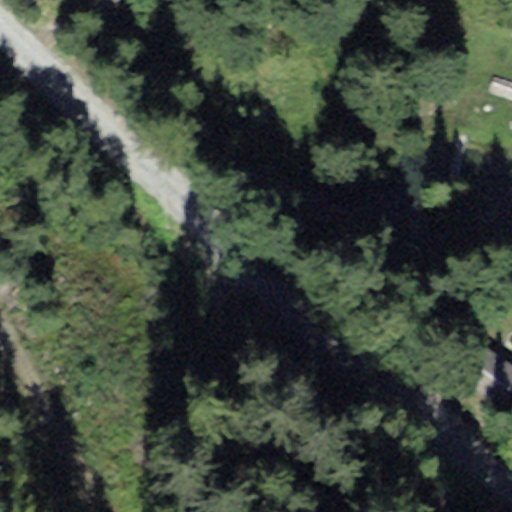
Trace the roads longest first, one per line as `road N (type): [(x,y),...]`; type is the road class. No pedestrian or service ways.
road 1 (track): [(0,26),(275,303),(511,499)]
road 2 (track): [(99,511),(0,328)]
